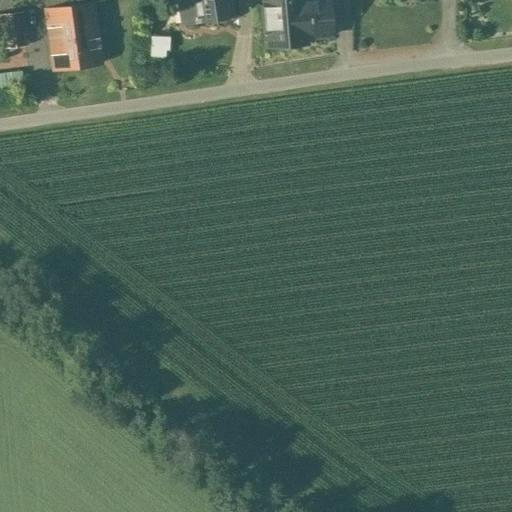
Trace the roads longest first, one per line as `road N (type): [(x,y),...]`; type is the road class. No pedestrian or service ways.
road 1 (unclassified): [(511,53),(0,121)]
road 2 (track): [(329,511),(0,248)]
